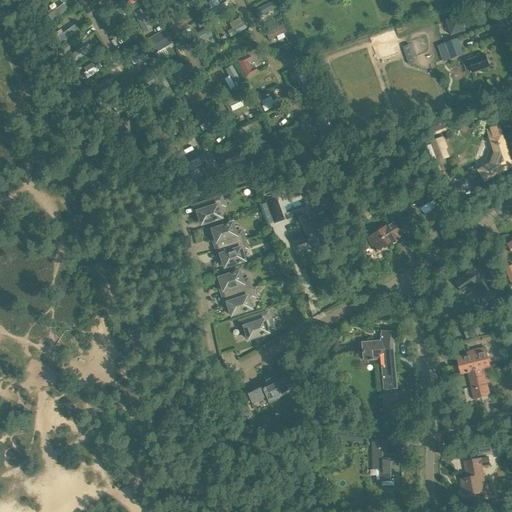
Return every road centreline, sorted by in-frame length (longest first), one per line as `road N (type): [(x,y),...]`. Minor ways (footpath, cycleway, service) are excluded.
road 1 (residential): [(193,396),(405,275)]
road 2 (residential): [(432,511),(429,403),(405,275)]
road 3 (unknown): [(179,169),(81,0)]
road 4 (unknown): [(304,128),(233,0)]
road 5 (residential): [(405,275),(511,203)]
